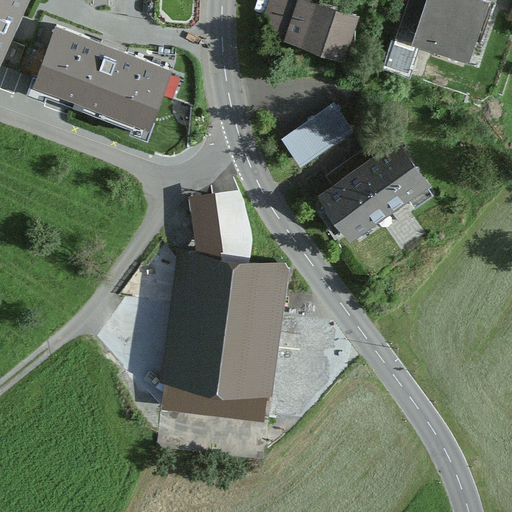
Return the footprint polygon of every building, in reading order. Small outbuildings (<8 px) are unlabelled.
[(0,0),(0,37),(17,0),(0,0)] [(340,47),(352,10),(319,0),(275,0),(268,25),(340,47)] [(487,5),(473,0),(420,0),(409,34),(470,55),(487,5)] [(166,62),(59,21),(39,75),(146,116),(166,62)] [(354,124),(335,98),(283,135),(302,161),(354,124)] [(331,242),(417,176),(390,141),(303,207),(331,242)] [(194,195),(196,245),(223,244),(221,193),(194,195)] [(252,398),(268,270),(174,259),(159,387),(252,398)]
